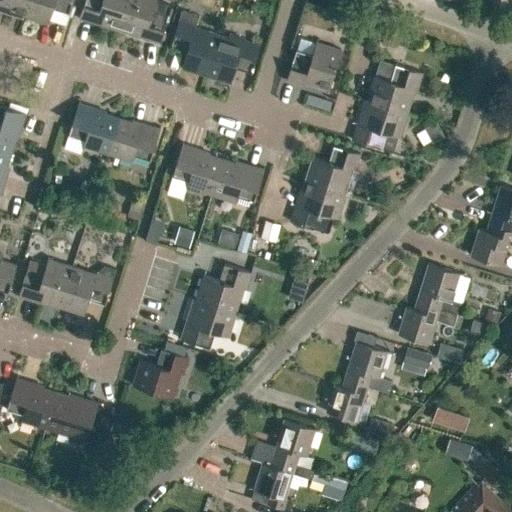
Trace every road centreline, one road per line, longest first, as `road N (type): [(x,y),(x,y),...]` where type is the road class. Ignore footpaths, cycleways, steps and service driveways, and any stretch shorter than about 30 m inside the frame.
road 1 (residential): [(131,511),(452,162),(495,36)]
road 2 (residential): [(0,40),(253,120),(291,0)]
road 3 (residential): [(0,336),(47,338),(108,358),(141,251)]
